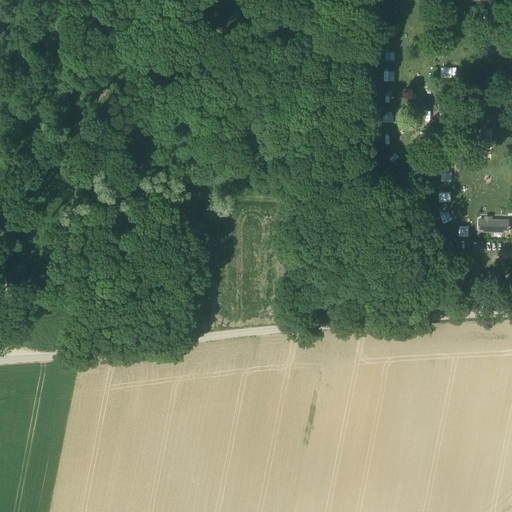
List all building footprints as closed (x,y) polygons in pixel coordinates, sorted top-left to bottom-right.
[(385,60),(395,60),(396,51),(385,51),(385,60)] [(452,181),(452,169),(440,169),(440,181),(452,181)] [(451,201),(451,190),(439,190),(439,202),(451,201)] [(449,211),(441,213),(443,222),(451,220),(449,211)] [(508,232),(509,219),(492,218),(492,216),(484,215),(484,218),(478,218),(478,231),(508,232)] [(460,236),(469,236),(468,225),(459,225),(460,236)]
